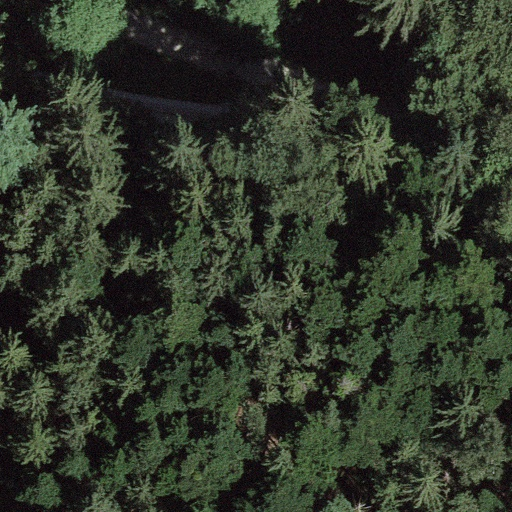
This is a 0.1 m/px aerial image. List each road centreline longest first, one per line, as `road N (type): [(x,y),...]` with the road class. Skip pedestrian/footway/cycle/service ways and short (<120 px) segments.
road 1 (track): [(0,73),(182,118),(344,131)]
road 2 (track): [(344,131),(243,57),(104,0)]
road 3 (track): [(344,131),(511,152)]
